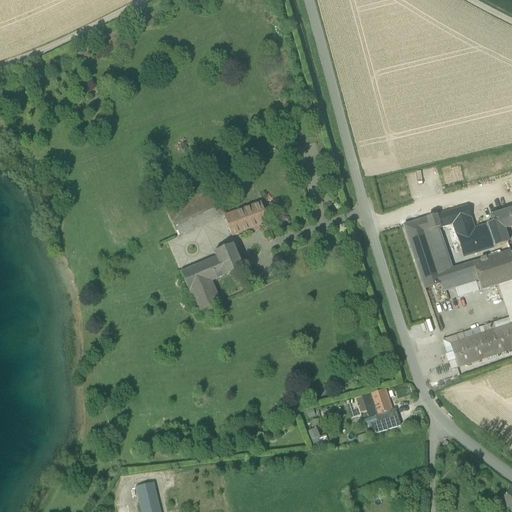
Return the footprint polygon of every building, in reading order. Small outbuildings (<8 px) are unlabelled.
[(166,211),(178,236),(224,215),(213,190),(166,211)] [(224,216),(232,237),(268,224),(260,203),(224,216)] [(452,224),(458,241),(473,236),(476,235),(474,229),(467,207),(448,213),(452,224)] [(511,210),(491,218),(493,223),(500,221),(502,228),(511,224),(511,210)] [(448,213),(436,216),(439,228),(452,224),(448,213)] [(436,216),(427,219),(431,231),(439,228),(436,216)] [(425,233),(431,231),(427,219),(421,221),(425,233)] [(403,226),(421,280),(438,274),(425,233),(421,221),(403,226)] [(508,244),(502,228),(500,221),(493,223),(486,225),(494,248),(508,244)] [(479,253),(494,248),(486,225),(474,229),(476,235),(473,236),(479,253)] [(453,270),(439,228),(431,231),(425,233),(438,274),(448,271),(453,270)] [(479,253),(473,236),(458,241),(464,257),(479,253)] [(216,258),(224,277),(242,269),(232,246),(214,254),(216,258)] [(510,252),(473,264),(474,267),(511,254),(510,252)] [(481,291),(499,285),(511,281),(511,257),(511,254),(474,267),(478,281),(481,291)] [(181,273),(198,313),(220,304),(211,283),(224,277),(216,258),(181,273)] [(454,289),(478,281),(474,267),(473,264),(453,270),(448,271),(451,281),(454,289)] [(425,290),(441,285),(451,281),(448,271),(438,274),(421,280),(425,290)] [(454,289),(451,281),(441,285),(443,292),(454,289)] [(453,353),(456,360),(458,368),(511,350),(511,281),(499,285),(510,318),(443,340),(446,348),(448,355),(453,353)] [(478,281),(454,289),(457,298),(481,291),(478,281)] [(448,362),(450,362),(456,360),(453,353),(448,355),(446,355),(448,362)] [(453,370),(458,368),(456,360),(450,362),(453,370)] [(375,416),(391,411),(385,391),(369,396),(369,397),(357,400),(346,403),(351,420),(361,417),(360,415),(367,412),(369,418),(375,416)] [(378,423),(378,424),(394,419),(394,418),(391,411),(375,416),(378,423)] [(374,435),(400,427),(397,417),(394,418),(394,419),(378,424),(378,423),(371,425),(374,435)] [(308,433),(314,448),(320,446),(317,439),(318,439),(315,430),(308,433)] [(317,439),(320,446),(327,443),(324,436),(318,439),(317,439)] [(141,511),(160,511),(153,484),(135,488),(141,511)] [(501,500),(511,508),(511,490),(509,488),(501,500)]
